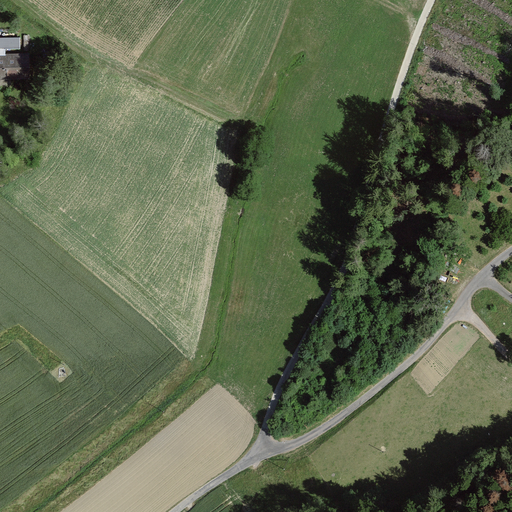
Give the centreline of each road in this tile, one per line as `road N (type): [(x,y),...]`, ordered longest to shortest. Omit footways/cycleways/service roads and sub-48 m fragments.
road 1 (unclassified): [(432,0),(341,277),(279,391),(255,459)]
road 2 (unclassified): [(511,250),(380,387),(312,434),(255,459)]
